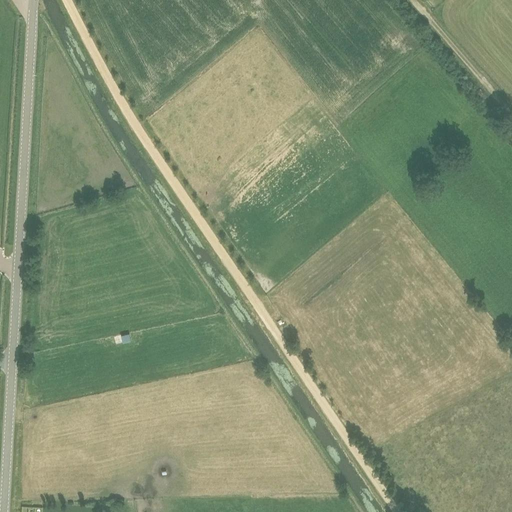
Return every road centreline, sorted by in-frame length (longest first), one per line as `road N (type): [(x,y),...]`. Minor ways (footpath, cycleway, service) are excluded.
road 1 (track): [(66,0),(125,112),(397,511)]
road 2 (secondary): [(4,511),(35,0)]
road 3 (track): [(511,116),(411,0)]
